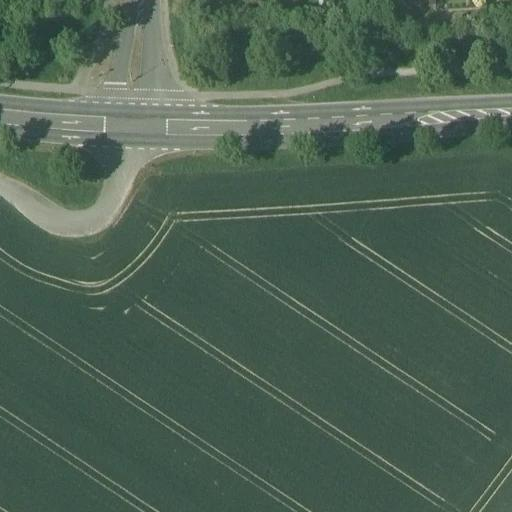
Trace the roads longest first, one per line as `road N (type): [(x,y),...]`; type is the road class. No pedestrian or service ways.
road 1 (secondary): [(511,111),(283,127),(123,124)]
road 2 (unclassified): [(0,183),(60,221),(87,222),(112,195),(123,124)]
road 3 (residential): [(140,0),(123,124)]
road 4 (secondary): [(123,124),(0,116)]
